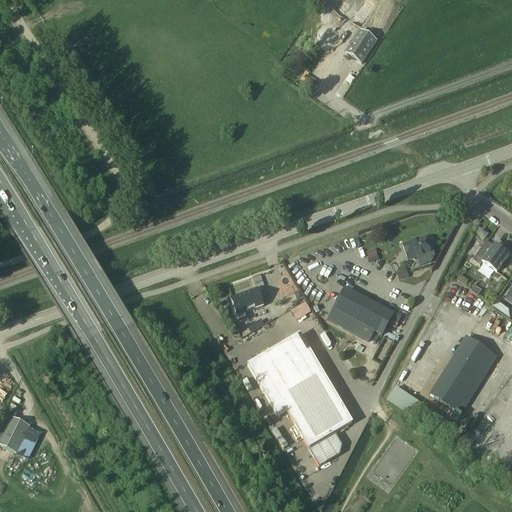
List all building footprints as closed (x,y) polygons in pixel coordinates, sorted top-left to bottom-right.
[(365,23),(344,54),(361,65),(376,43),(364,35),(373,23),(364,17),(361,21),(365,23)] [(355,81),(349,77),(345,82),(351,86),(355,81)] [(477,235),(484,240),(487,236),(479,231),(477,235)] [(486,243),(485,244),(473,236),(471,240),(482,248),(472,261),(479,266),(481,263),(496,274),(508,257),(493,246),(492,248),(486,243)] [(433,251),(429,252),(425,239),(402,246),(407,262),(416,259),(419,266),(431,262),(434,256),(433,251)] [(368,259),(376,257),(374,250),(365,253),(368,260),(368,259)] [(406,270),(396,273),(398,281),(408,278),(406,270)] [(461,285),(465,280),(459,276),(456,281),(461,285)] [(477,298),(481,292),(474,287),(470,293),(477,298)] [(327,322),(358,339),(368,344),(374,333),(381,337),(393,315),(344,289),(332,311),(327,322)] [(258,291),(230,301),(233,309),(229,310),(234,324),(245,320),(244,316),(264,309),(258,291)] [(392,301),(407,308),(410,303),(395,295),(392,301)] [(511,315),(511,308),(499,299),(492,308),(509,320),(511,315)] [(310,313),(305,304),(290,312),(296,322),(310,313)] [(229,314),(226,306),(218,309),(221,317),(229,314)] [(339,456),(342,447),(334,435),(351,425),(299,336),(247,367),(278,419),(286,414),(318,468),(339,456)] [(465,339),(430,396),(455,412),(450,420),(456,423),(461,415),(497,359),(465,339)] [(415,402),(395,389),(387,402),(407,415),(415,402)] [(0,447),(28,461),(41,434),(10,420),(0,440),(0,447)]
